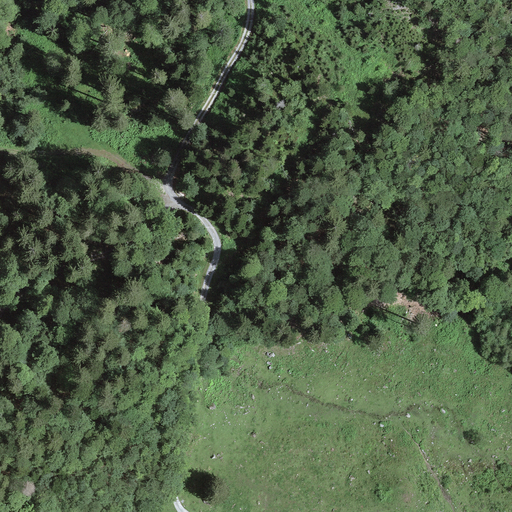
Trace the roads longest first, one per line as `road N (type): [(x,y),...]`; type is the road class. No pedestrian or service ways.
road 1 (track): [(183,511),(173,491),(201,296),(217,252),(207,223),(172,195)]
road 2 (track): [(172,195),(171,168),(237,53),(249,0)]
road 3 (track): [(0,309),(106,250),(172,195)]
